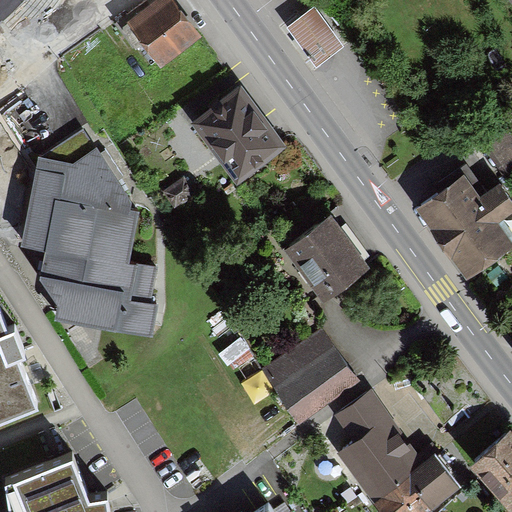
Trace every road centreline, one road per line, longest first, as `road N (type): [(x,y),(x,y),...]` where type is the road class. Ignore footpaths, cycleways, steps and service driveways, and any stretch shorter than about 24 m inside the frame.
road 1 (secondary): [(228,0),(511,383)]
road 2 (residential): [(156,511),(0,267)]
